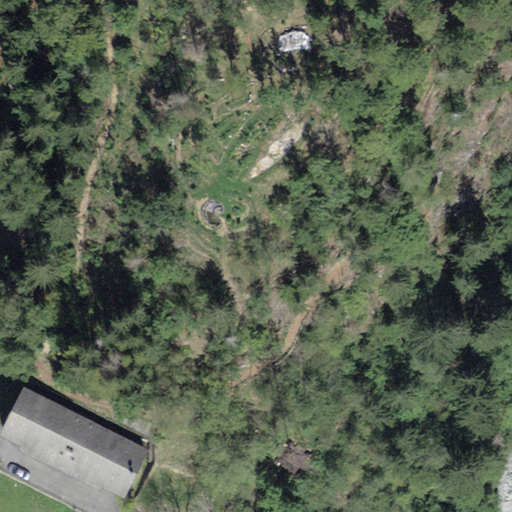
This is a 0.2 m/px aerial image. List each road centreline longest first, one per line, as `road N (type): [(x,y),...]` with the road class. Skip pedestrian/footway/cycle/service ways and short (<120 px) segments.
road 1 (unclassified): [(152,511),(140,398),(155,296),(264,0)]
road 2 (residential): [(0,440),(15,460),(119,510)]
